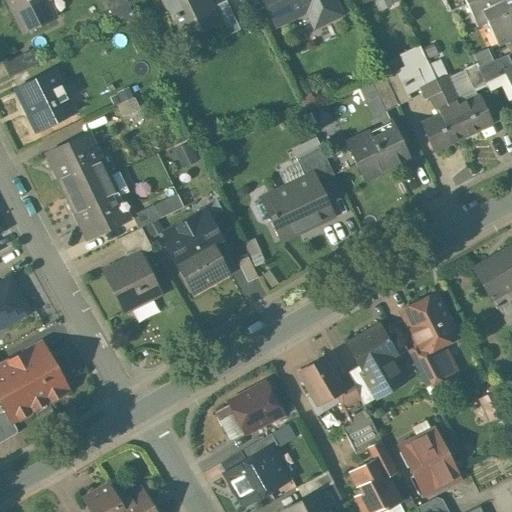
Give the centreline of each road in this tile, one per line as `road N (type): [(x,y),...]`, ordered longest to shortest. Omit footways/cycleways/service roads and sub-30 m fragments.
road 1 (tertiary): [(511,206),(141,411)]
road 2 (residential): [(141,411),(0,156)]
road 3 (tertiary): [(141,411),(0,488)]
